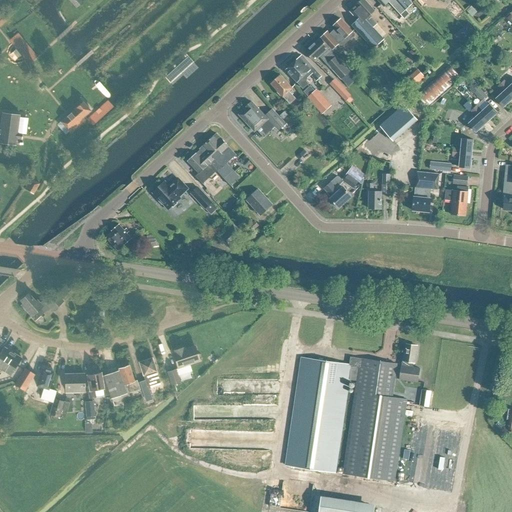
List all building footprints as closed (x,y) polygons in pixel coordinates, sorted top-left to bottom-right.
[(83,2),(81,0),(68,0),(76,8),(83,2)] [(374,48),(384,39),(374,27),(378,23),(370,15),(375,10),(365,0),(360,0),(358,2),(358,3),(356,5),(357,5),(350,11),(358,19),(352,25),(374,48)] [(378,0),(384,6),(389,1),(401,14),(412,4),(409,0),(378,0)] [(477,12),(471,5),(466,10),(472,17),(477,12)] [(332,49),(331,49),(332,49),(335,52),(355,34),(352,31),(353,31),(341,19),(334,25),(336,28),(330,34),(328,31),(321,37),(332,49)] [(29,64),(36,58),(18,34),(11,40),(29,64)] [(334,51),(331,49),(321,38),(306,51),(314,61),(320,56),(341,79),(350,71),(342,62),(337,56),(333,52),(334,51)] [(412,49),(408,52),(412,57),(416,54),(412,49)] [(322,76),(302,55),(299,58),(299,57),(286,70),(297,82),(303,88),(308,83),(306,81),(307,80),(308,77),(311,74),(317,81),(322,76)] [(198,69),(187,57),(165,77),(172,86),(183,76),(186,80),(198,69)] [(508,70),(511,66),(507,62),(503,66),(508,70)] [(428,106),(460,76),(450,64),(418,94),(428,106)] [(425,76),(418,68),(409,77),(416,85),(425,76)] [(296,98),(290,91),(293,88),(281,75),(271,83),(283,97),(284,97),(290,104),(296,98)] [(351,95),(335,78),(329,83),(346,101),(346,100),(349,103),(353,99),(350,96),(351,95)] [(403,93),(406,90),(398,80),(394,83),(403,93)] [(501,83),(511,94),(511,83),(510,86),(504,80),(501,83)] [(503,107),(511,98),(511,94),(501,83),(498,85),(504,91),(496,99),(503,107)] [(317,88),(310,95),(315,101),(322,94),(317,88)] [(474,93),(482,101),(487,96),(479,88),(474,93)] [(92,125),(113,106),(108,100),(99,108),(87,119),(87,120),(88,121),(92,125)] [(91,110),(83,101),(75,108),(59,121),(60,121),(56,124),(65,134),(69,131),(70,133),(85,120),(83,117),(91,110)] [(265,115),(252,101),(247,106),(247,107),(239,114),(255,131),(270,117),(280,129),(286,123),(272,109),(265,115)] [(404,104),(380,125),(394,141),(418,120),(404,104)] [(474,108),(487,122),(498,112),(490,104),(482,111),(477,105),(474,108)] [(476,132),(487,122),(474,108),(471,110),(476,116),(469,123),(476,132)] [(22,139),(22,134),(17,134),(20,116),(2,113),(0,127),(0,143),(16,145),(17,139),(22,139)] [(200,149),(217,170),(230,184),(239,176),(227,163),(236,154),(216,132),(199,148),(200,149)] [(453,152),(472,154),(473,139),(462,138),(461,148),(453,148),(453,152)] [(210,177),(217,170),(200,149),(188,161),(199,173),(196,176),(202,183),(209,176),(210,177)] [(470,168),(472,154),(453,152),(452,156),(460,156),(459,167),(470,168)] [(451,171),(452,164),(437,163),(437,170),(451,171)] [(353,188),(358,181),(362,184),(366,175),(353,165),(343,179),(338,175),(331,182),(324,188),(332,197),(330,198),(339,208),(352,196),(346,190),(351,186),(353,188)] [(511,165),(507,165),(503,201),(505,201),(504,209),(511,210),(511,165)] [(415,188),(431,189),(438,190),(440,174),(417,172),(415,188)] [(390,185),(391,174),(383,174),(382,184),(382,193),(390,193),(390,185)] [(467,185),(468,176),(454,175),(453,184),(467,185)] [(178,178),(169,186),(165,182),(153,192),(158,197),(157,199),(162,204),(164,203),(169,208),(180,198),(179,197),(188,189),(178,178)] [(33,194),(39,184),(31,179),(25,189),(33,194)] [(381,208),(382,191),(373,191),(373,183),(368,183),(367,197),(369,197),(369,208),(381,208)] [(213,202),(198,186),(190,193),(205,209),(206,208),(211,214),(218,208),(213,202)] [(466,215),(469,187),(457,186),(457,191),(446,190),(445,200),(453,200),(451,214),(466,215)] [(430,198),(431,189),(415,188),(413,210),(430,212),(431,198),(430,198)] [(261,215),(272,204),(258,189),(247,199),(261,215)] [(252,232),(259,226),(255,220),(247,227),(252,232)] [(124,230),(119,224),(112,230),(112,231),(106,237),(118,250),(126,243),(132,250),(138,245),(127,233),(129,231),(126,228),(124,230)] [(230,247),(243,234),(234,224),(219,239),(223,243),(225,242),(230,247)] [(158,240),(151,233),(147,233),(148,242),(151,242),(151,245),(159,245),(158,240)] [(195,249),(189,242),(182,249),(188,256),(195,249)] [(77,287),(77,297),(87,297),(88,287),(77,287)] [(51,311),(62,302),(53,291),(40,303),(37,300),(35,302),(28,294),(21,300),(23,303),(21,305),(34,320),(49,308),(51,311)] [(415,362),(418,345),(406,343),(403,365),(402,365),(400,379),(418,381),(420,368),(413,367),(414,362),(415,362)] [(199,361),(194,346),(185,349),(184,347),(172,351),(173,353),(172,353),(178,368),(199,361)] [(22,358),(13,352),(4,347),(0,353),(0,368),(11,375),(22,358)] [(392,397),(397,364),(352,357),(351,365),(301,358),(286,465),(336,473),(349,379),(357,380),(343,473),(395,481),(407,399),(392,397)] [(152,358),(139,362),(145,380),(139,382),(146,401),(152,399),(148,386),(160,382),(157,376),(156,371),(152,358)] [(134,381),(129,365),(118,369),(119,371),(103,376),(111,398),(112,401),(128,396),(126,393),(139,389),(136,380),(134,381)] [(25,391),(35,374),(25,367),(14,385),(25,391)] [(52,402),(53,398),(56,391),(48,389),(54,372),(42,368),(36,385),(44,388),(41,398),(52,402)] [(167,372),(171,385),(179,382),(175,369),(169,371),(167,372)] [(100,373),(87,375),(90,390),(87,391),(88,399),(96,397),(95,390),(103,389),(100,373)] [(65,392),(84,392),(84,374),(65,374),(65,392)] [(429,405),(430,397),(422,396),(421,404),(429,405)] [(53,398),(52,402),(49,414),(59,417),(64,401),(53,398)] [(94,401),(84,401),(86,416),(95,416),(94,401)] [(422,488),(427,466),(415,463),(410,485),(422,488)] [(374,511),(375,508),(322,500),(319,511),(374,511)]
